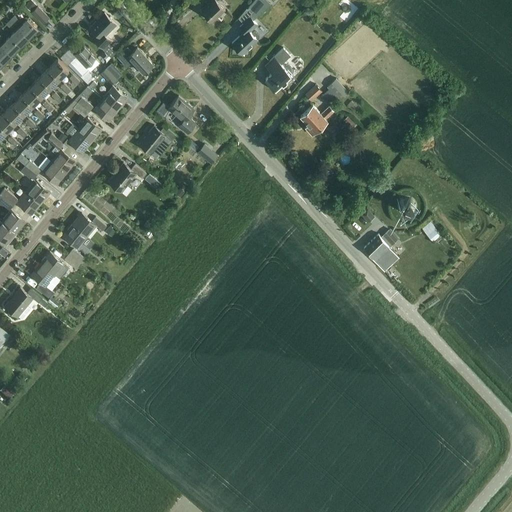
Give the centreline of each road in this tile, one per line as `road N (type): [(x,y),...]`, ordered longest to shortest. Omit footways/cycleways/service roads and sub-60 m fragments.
road 1 (tertiary): [(511,425),(179,64)]
road 2 (residential): [(0,284),(179,64)]
road 3 (residential): [(0,90),(85,0)]
